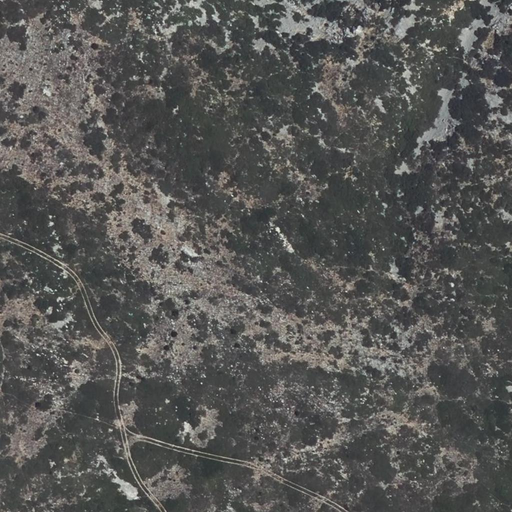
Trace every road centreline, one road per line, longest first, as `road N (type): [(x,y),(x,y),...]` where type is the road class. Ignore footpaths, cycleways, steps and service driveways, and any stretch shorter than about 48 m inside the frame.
road 1 (track): [(0,232),(55,258),(87,293),(123,352),(119,399),(138,462),(171,511)]
road 2 (track): [(128,429),(253,463),(351,511)]
